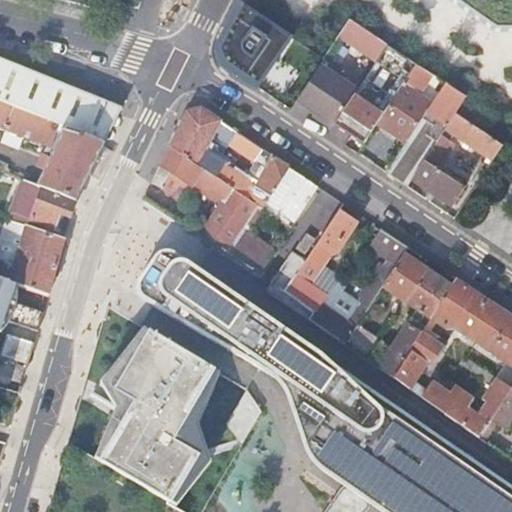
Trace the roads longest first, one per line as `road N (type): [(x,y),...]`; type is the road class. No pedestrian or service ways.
road 1 (tertiary): [(12,511),(101,208),(177,67)]
road 2 (residential): [(177,67),(257,109),(511,281)]
road 3 (residential): [(0,13),(177,67)]
